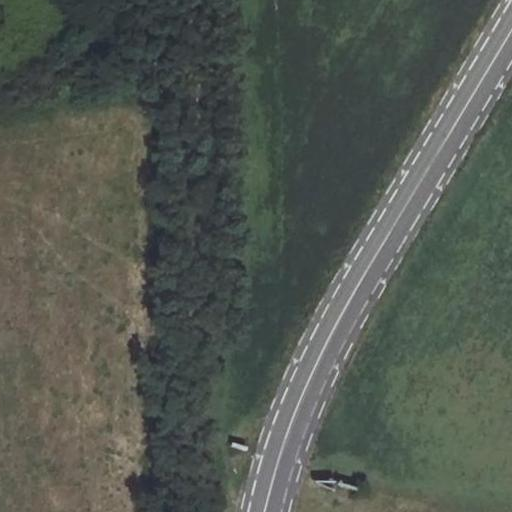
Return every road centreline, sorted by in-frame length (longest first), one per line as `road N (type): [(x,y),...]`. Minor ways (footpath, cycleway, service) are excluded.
road 1 (secondary): [(263,511),(304,394),(511,31)]
road 2 (track): [(201,511),(192,0)]
